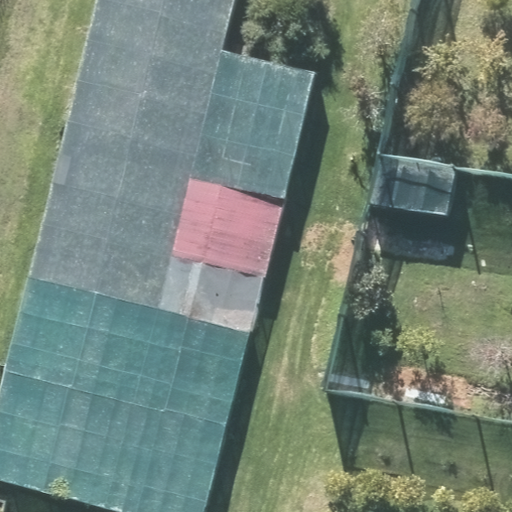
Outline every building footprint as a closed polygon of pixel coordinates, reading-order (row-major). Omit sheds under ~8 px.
[(236,0),(95,0),(0,388),(0,478),(137,511),(208,511),(253,329),(193,314),(206,261),(266,276),(317,71),(225,48),(236,0)] [(467,32),(424,28),(420,79),(463,83),(467,32)] [(507,35),(467,32),(463,83),(503,86),(507,35)] [(459,87),(413,82),(408,132),(454,137),(459,87)] [(511,97),(466,92),(461,139),(507,144),(511,97)] [(458,162),(378,151),(372,199),(451,211),(458,162)]
